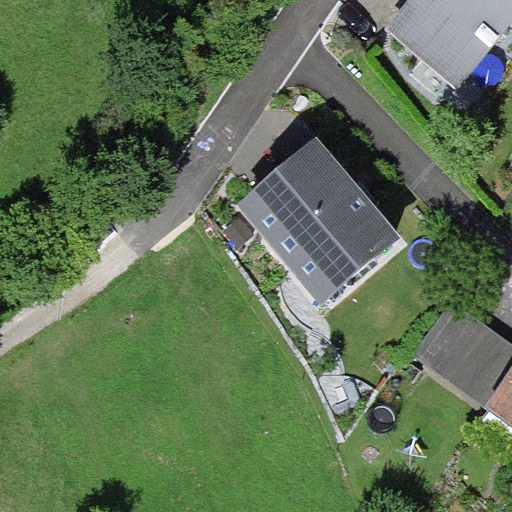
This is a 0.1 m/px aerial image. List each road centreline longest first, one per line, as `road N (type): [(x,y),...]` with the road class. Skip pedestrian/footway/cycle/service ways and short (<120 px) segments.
road 1 (residential): [(134,234),(321,0)]
road 2 (track): [(134,234),(0,337)]
